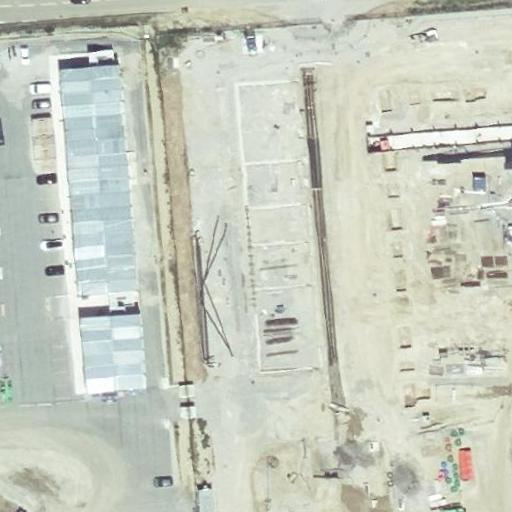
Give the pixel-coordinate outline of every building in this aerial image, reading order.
[(266,334),(286,349),(322,301),(302,286),(266,334)] [(326,305),(278,379),(299,393),(347,318),(326,305)] [(357,444),(412,393),(390,370),(335,421),(357,444)] [(448,424),(460,405),(445,396),(433,414),(448,424)] [(460,405),(448,424),(488,448),(500,430),(460,405)]
